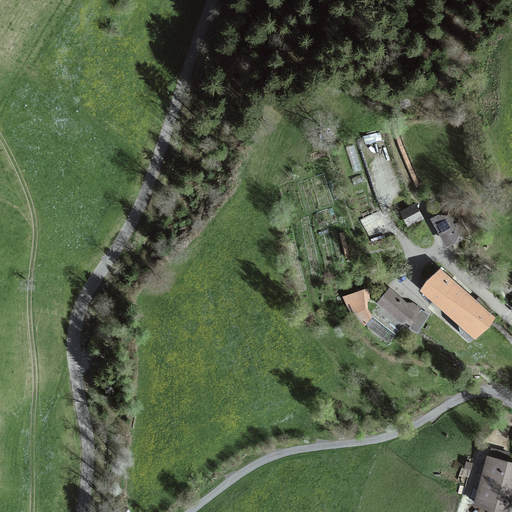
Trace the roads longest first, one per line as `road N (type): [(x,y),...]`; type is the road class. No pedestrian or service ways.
road 1 (unclassified): [(82,511),(88,446),(75,322),(138,208),(212,0)]
road 2 (track): [(511,399),(463,398),(388,436),(280,454),(190,511)]
